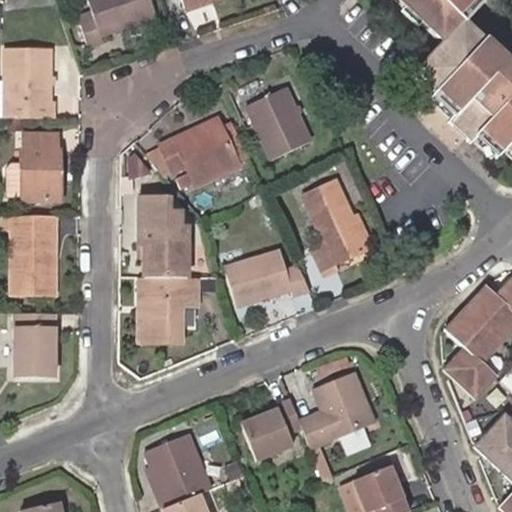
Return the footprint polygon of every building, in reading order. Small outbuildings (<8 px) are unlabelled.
[(112,31),(119,29),(155,18),(148,0),(85,0),(91,17),(76,21),(86,50),(102,44),(99,35),(112,31)] [(179,0),(183,10),(210,0),(179,0)] [(211,5),(210,0),(183,10),(184,14),(211,5)] [(393,0),(403,9),(420,25),(440,44),(415,72),(417,74),(434,89),(437,91),(433,97),(435,99),(452,114),(455,117),(451,122),(471,142),(476,136),(479,139),(494,154),(497,156),(505,148),(508,151),(511,154),(511,66),(507,61),(502,57),(485,41),(485,39),(482,43),(460,22),(481,0),(393,0)] [(417,29),(420,25),(403,9),(400,12),(417,29)] [(489,37),(485,41),(502,57),(506,53),(489,37)] [(47,119),(47,102),(47,87),(47,77),(47,50),(3,50),(3,119),(47,119)] [(430,94),(434,89),(417,74),(413,78),(430,94)] [(296,118),(292,110),(284,91),(246,108),(270,161),(308,144),(296,118)] [(447,119),(452,114),(435,99),(431,104),(447,119)] [(214,122),(189,133),(191,139),(217,128),(214,122)] [(227,123),(217,128),(233,162),(243,157),(227,123)] [(191,139),(189,133),(159,147),(171,173),(184,168),(187,173),(175,178),(179,187),(191,182),(193,186),(236,168),(233,162),(217,128),(191,139)] [(51,170),(57,171),(57,152),(55,152),(55,135),(23,135),(23,151),(17,151),(17,164),(17,201),(50,202),(51,170)] [(494,154),(479,139),(474,145),(490,159),(494,154)] [(171,173),(159,147),(144,154),(163,177),(171,173)] [(511,164),(511,154),(508,151),(503,155),(511,164)] [(131,154),(125,159),(125,181),(146,174),(131,154)] [(17,198),(17,164),(7,164),(2,169),(2,198),(17,198)] [(368,251),(352,217),(335,182),(302,196),(323,243),(310,249),(325,279),(339,272),(337,266),(368,251)] [(135,193),(125,193),(125,208),(135,208),(135,193)] [(0,231),(8,232),(9,216),(0,216),(0,231)] [(52,298),(52,217),(9,216),(8,232),(8,296),(52,298)] [(355,216),(352,217),(368,251),(371,249),(355,216)] [(138,228),(138,245),(143,245),(143,261),(143,279),(145,279),(185,279),(185,228),(138,228)] [(294,298),(309,293),(297,267),(285,271),(278,250),(223,267),(235,307),(292,292),(294,298)] [(461,350),(441,372),(472,401),(493,378),(479,365),(511,327),(511,276),(490,299),(480,291),(479,292),(441,332),(461,350)] [(143,279),(140,278),(139,312),(148,312),(149,306),(145,306),(145,279),(143,279)] [(148,312),(139,312),(139,344),(178,345),(179,306),(194,306),(195,279),(145,279),(145,306),(149,306),(148,312)] [(51,377),(52,313),(10,313),(10,376),(51,377)] [(329,363),(312,369),(315,378),(332,371),(329,363)] [(511,394),(511,368),(500,383),(511,394)] [(301,429),(310,450),(375,423),(354,371),(314,387),(322,408),(324,414),(315,418),(313,411),(297,418),(301,429)] [(297,418),(289,399),(274,405),(276,410),(240,425),(255,462),(293,447),(288,434),(301,429),(297,418)] [(322,408),(313,411),(315,418),(324,414),(322,408)] [(473,450),(474,453),(511,488),(511,496),(498,511),(511,511),(511,425),(503,417),(473,450)] [(154,493),(160,510),(197,495),(204,492),(209,490),(187,435),(177,439),(144,453),(149,463),(159,491),(154,493)] [(231,462),(221,467),(226,479),(236,474),(231,462)] [(143,466),(154,493),(159,491),(149,463),(143,466)] [(373,511),(376,511),(410,511),(393,468),(356,482),(368,511),(373,511)] [(203,511),(197,495),(160,510),(161,511),(203,511)]
